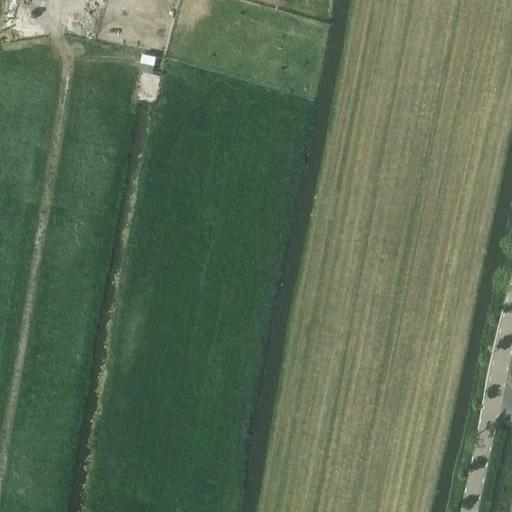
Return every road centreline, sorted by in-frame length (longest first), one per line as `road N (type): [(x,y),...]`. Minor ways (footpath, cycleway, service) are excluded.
road 1 (track): [(0,482),(70,76),(62,0)]
road 2 (unclassified): [(511,320),(470,511)]
